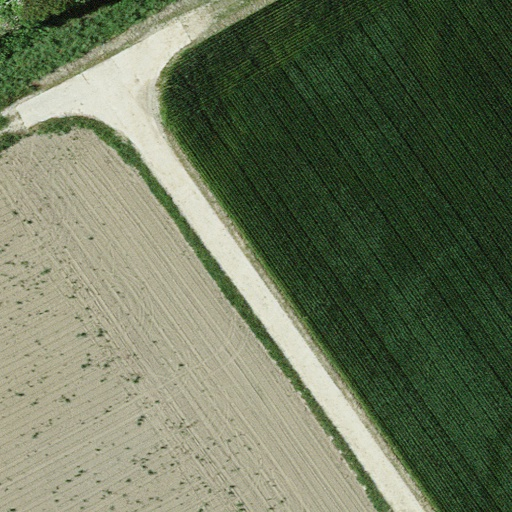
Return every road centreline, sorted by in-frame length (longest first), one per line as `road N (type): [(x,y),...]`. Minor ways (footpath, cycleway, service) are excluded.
road 1 (track): [(130,59),(441,511)]
road 2 (track): [(0,126),(244,0)]
